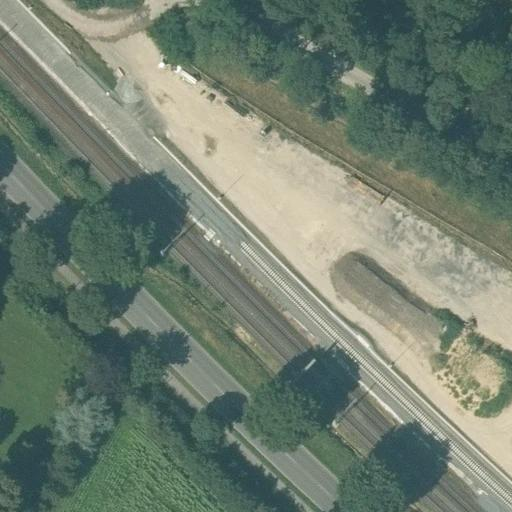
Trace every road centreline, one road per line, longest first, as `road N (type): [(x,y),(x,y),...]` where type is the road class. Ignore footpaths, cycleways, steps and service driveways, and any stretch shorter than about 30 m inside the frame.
road 1 (secondary): [(347,511),(0,164)]
road 2 (residential): [(200,0),(511,167)]
road 3 (residential): [(53,0),(78,22),(117,26),(162,0)]
